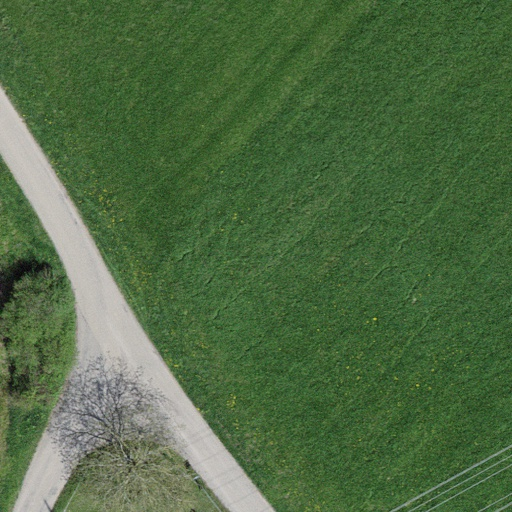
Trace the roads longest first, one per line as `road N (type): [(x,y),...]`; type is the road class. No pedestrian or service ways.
road 1 (unclassified): [(0,134),(140,362)]
road 2 (unclassified): [(140,362),(19,511)]
road 3 (unclassified): [(140,362),(253,511)]
